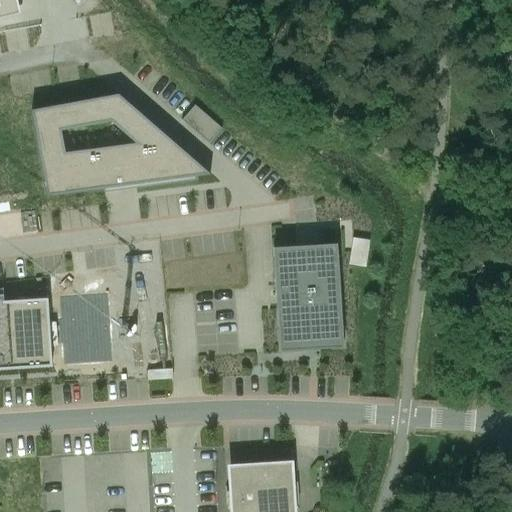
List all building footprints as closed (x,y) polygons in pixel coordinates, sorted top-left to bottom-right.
[(0,0),(0,19),(21,14),(17,0),(0,0)] [(119,95),(32,111),(47,197),(211,175),(119,95)] [(354,264),(370,266),(375,240),(358,237),(354,264)] [(337,245),(273,248),(280,352),(344,348),(337,245)] [(0,298),(54,296),(53,280),(0,282),(0,298)] [(0,369),(52,366),(48,299),(0,301),(0,369)] [(293,511),(290,464),(230,468),(233,511),(293,511)]
